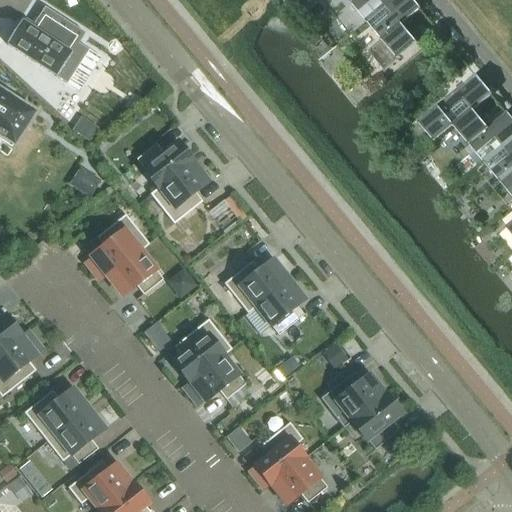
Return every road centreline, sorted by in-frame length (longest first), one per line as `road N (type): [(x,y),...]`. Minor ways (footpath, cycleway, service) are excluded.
road 1 (residential): [(511,473),(190,80)]
road 2 (residential): [(47,254),(252,511)]
